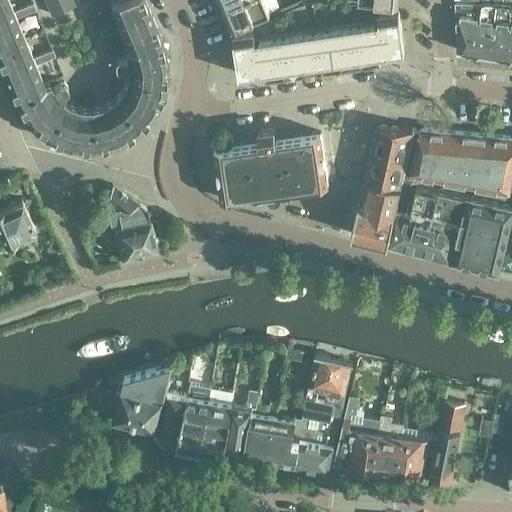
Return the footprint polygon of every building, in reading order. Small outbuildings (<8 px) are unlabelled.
[(15,16),(34,9),(32,2),(12,10),(7,0),(0,0),(0,46),(24,37),(15,16)] [(71,0),(66,0),(59,3),(62,9),(74,4),(71,0)] [(117,21),(111,23),(98,29),(100,35),(120,27),(128,48),(160,35),(159,33),(145,0),(109,0),(108,0),(117,21)] [(220,0),(224,9),(244,0),(220,0)] [(268,12),(263,0),(244,0),(224,9),(231,27),(268,12)] [(454,1),(454,12),(456,48),(472,51),(479,2),(454,1)] [(479,2),(472,51),(489,53),(494,17),(496,1),(479,2)] [(494,17),(489,53),(505,55),(511,8),(511,3),(496,1),(494,17)] [(51,14),(62,9),(59,3),(48,8),(51,14)] [(403,48),(397,9),(377,12),(377,20),(254,38),(253,31),(232,34),(235,54),(238,73),(262,70),(264,77),(379,60),(378,52),(391,50),(403,48)] [(92,145),(111,141),(111,138),(119,135),(120,137),(138,126),(150,111),(149,109),(153,102),(156,102),(163,83),(165,64),(162,63),(161,55),(164,54),(160,35),(128,48),(132,62),(130,76),(125,89),(116,100),(103,108),(89,111),(76,111),(61,104),(50,95),(43,84),(12,97),(22,114),(25,113),(30,118),(28,121),(43,134),(62,141),(63,139),(71,140),(72,143),(92,145)] [(12,97),(43,84),(34,63),(54,55),(51,49),(32,56),(24,37),(0,46),(0,69),(11,95),(12,97)] [(363,177),(401,184),(410,185),(411,179),(413,171),(411,171),(420,127),(375,123),(363,177)] [(327,181),(320,130),(275,136),(274,126),(257,128),(259,138),(214,145),(221,196),(327,181)] [(511,135),(420,127),(411,171),(413,171),(411,179),(417,180),(434,184),(436,176),(508,190),(509,186),(511,186),(511,135)] [(398,195),(401,184),(363,177),(357,204),(394,213),(396,206),(398,195)] [(413,200),(409,199),(406,209),(459,221),(451,258),(453,258),(452,259),(454,259),(475,264),(474,265),(483,267),(483,266),(489,268),(491,269),(491,268),(497,270),(498,271),(511,212),(511,205),(511,206),(417,183),(413,200)] [(101,197),(111,204),(118,209),(121,225),(114,227),(121,258),(155,250),(146,209),(110,184),(101,197)] [(410,187),(410,185),(401,184),(398,195),(409,197),(411,187),(410,187)] [(409,197),(398,195),(396,206),(406,209),(409,199),(409,197)] [(18,236),(21,241),(34,235),(31,229),(33,228),(20,199),(2,207),(2,206),(0,206),(0,234),(3,242),(18,236)] [(357,204),(350,232),(387,241),(394,213),(357,204)] [(387,241),(451,258),(459,221),(406,209),(396,206),(394,213),(387,241)] [(287,357),(299,359),(301,349),(289,347),(287,357)] [(314,353),(305,393),(316,395),(318,388),(325,390),(333,358),(314,353)] [(333,399),(332,405),(342,406),(352,362),(333,358),(325,390),(324,397),(333,399)] [(154,427),(164,388),(171,362),(122,377),(112,417),(154,427)] [(154,427),(159,432),(165,438),(177,440),(188,392),(164,388),(154,427)] [(224,448),(243,451),(250,409),(255,410),(256,404),(258,389),(247,388),(245,402),(232,400),(224,448)] [(177,440),(200,444),(209,396),(188,392),(177,440)] [(300,418),(274,413),(272,413),(265,455),(295,460),(298,436),(324,440),(332,405),(333,399),(324,397),(316,395),(305,393),(304,395),(305,395),(302,413),(300,418)] [(346,462),(372,465),(376,429),(378,430),(380,416),(363,414),(364,407),(356,405),(358,394),(349,393),(334,459),(346,460),(346,462)] [(209,396),(200,444),(224,448),(232,400),(209,396)] [(450,483),(454,461),(465,400),(444,396),(437,438),(434,451),(430,471),(429,480),(450,483)] [(243,451),(265,455),(272,413),(274,413),(276,401),(269,400),(267,408),(264,405),(256,404),(255,410),(250,409),(243,451)] [(295,460),(328,465),(332,441),(342,406),(332,405),(324,440),(298,436),(295,460)] [(376,429),(372,465),(396,469),(401,433),(402,422),(389,420),(390,413),(381,412),(380,416),(378,430),(376,429)] [(491,419),(481,417),(479,432),(489,434),(491,419)] [(430,471),(434,451),(437,438),(401,433),(396,469),(421,472),(421,470),(430,471)]
